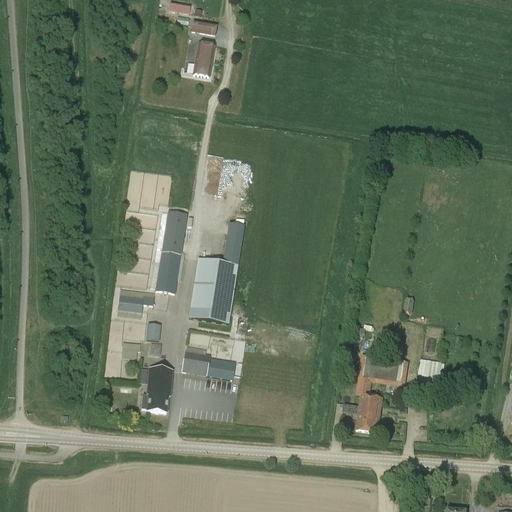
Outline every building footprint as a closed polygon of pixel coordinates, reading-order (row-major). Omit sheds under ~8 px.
[(215,28),(193,24),(192,33),(214,37),(215,28)] [(198,46),(193,77),(209,80),(214,48),(198,46)] [(168,214),(161,254),(180,257),(181,254),(186,217),(168,214)] [(156,291),(155,293),(174,296),(176,282),(180,257),(161,254),(156,291)] [(228,327),(237,267),(198,261),(188,321),(228,327)] [(143,301),(119,298),(117,312),(141,315),(142,307),(152,308),(153,300),(143,299),(143,301)] [(160,327),(147,326),(146,342),(158,343),(160,327)] [(198,342),(198,334),(190,333),(190,342),(198,342)] [(160,357),(161,346),(151,345),(150,356),(160,357)] [(140,347),(122,346),(121,361),(136,362),(137,353),(139,353),(140,347)] [(185,354),(182,373),(185,374),(206,378),(232,382),(235,365),(209,360),(209,358),(205,357),(185,354)] [(419,377),(442,380),(444,363),(420,361),(419,377)] [(361,397),(356,433),(377,436),(382,400),(369,399),(372,382),(386,384),(388,367),(382,366),(380,365),(364,363),(359,390),(362,391),(361,397)] [(148,397),(146,413),(166,415),(168,399),(169,399),(172,373),(149,371),(147,397),(148,397)] [(416,391),(436,394),(438,380),(418,378),(416,391)] [(345,406),(344,413),(358,415),(359,407),(345,406)]
